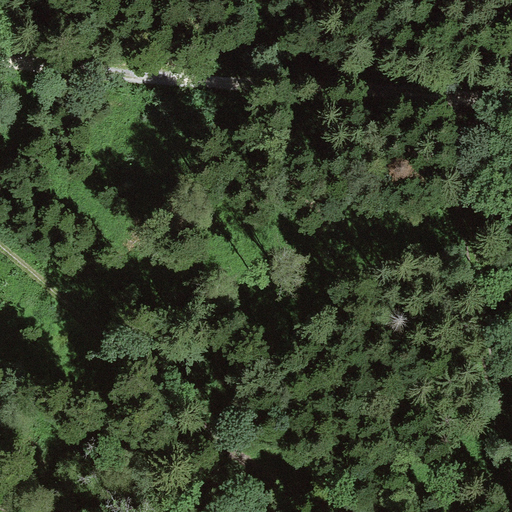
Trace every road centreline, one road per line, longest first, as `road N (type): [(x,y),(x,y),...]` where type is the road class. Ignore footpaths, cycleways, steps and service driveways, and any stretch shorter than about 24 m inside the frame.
road 1 (track): [(0,57),(511,100)]
road 2 (track): [(0,213),(313,511)]
road 3 (track): [(478,96),(511,439)]
